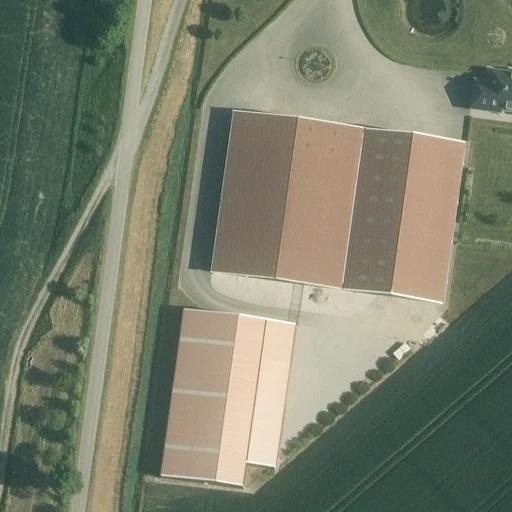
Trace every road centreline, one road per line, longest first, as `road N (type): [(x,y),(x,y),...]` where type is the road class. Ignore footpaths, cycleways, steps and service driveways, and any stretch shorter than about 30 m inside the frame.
road 1 (unclassified): [(77,511),(128,140)]
road 2 (track): [(0,462),(10,382),(29,321),(128,140)]
road 3 (unknown): [(302,0),(211,86),(183,286)]
road 4 (unclassified): [(128,140),(181,0)]
road 5 (unclassified): [(128,140),(146,0)]
road 6 (unknown): [(348,0),(362,48),(380,68),(431,95)]
